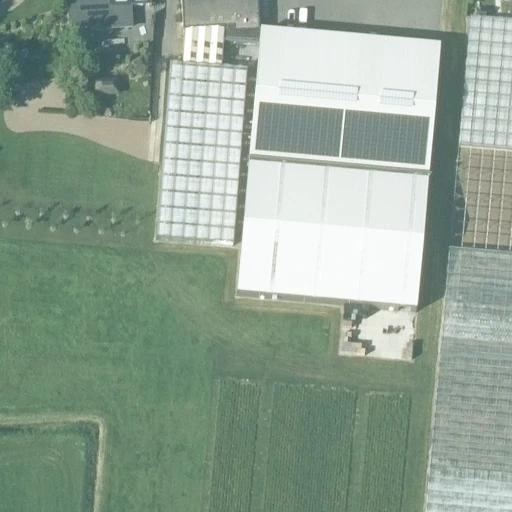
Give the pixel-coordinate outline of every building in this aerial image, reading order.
[(150,0),(68,0),(69,7),(70,7),(70,26),(90,25),(90,31),(113,30),(113,28),(131,28),(131,7),(151,6),(150,0)] [(232,0),(180,3),(180,4),(181,4),(183,33),(182,33),(182,34),(184,34),(224,32),(223,45),(259,48),(260,34),(259,34),(257,0),(232,0)] [(156,241),(233,247),(247,71),(221,69),(223,45),(224,32),(184,34),(182,67),(169,66),(156,241)] [(416,313),(439,50),(435,50),(409,47),(346,42),(320,39),(260,34),(236,297),(338,306),(416,313)] [(511,511),(511,77),(472,74),(432,511),(511,511)]
